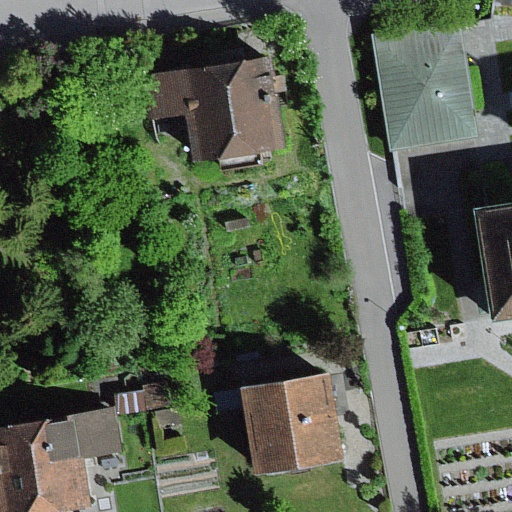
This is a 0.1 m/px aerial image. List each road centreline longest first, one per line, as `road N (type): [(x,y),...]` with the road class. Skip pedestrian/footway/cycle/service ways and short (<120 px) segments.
road 1 (residential): [(330,0),(413,511)]
road 2 (residential): [(0,25),(167,0)]
